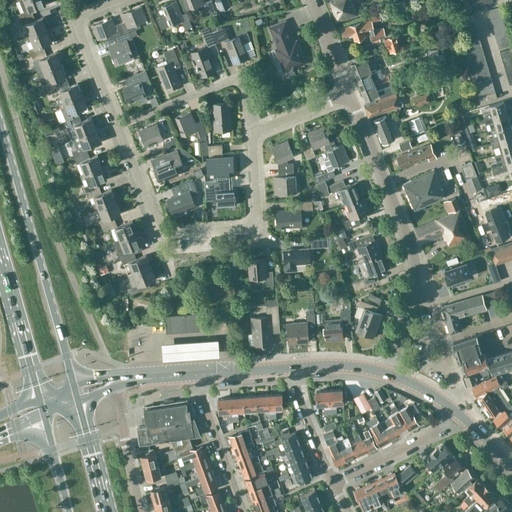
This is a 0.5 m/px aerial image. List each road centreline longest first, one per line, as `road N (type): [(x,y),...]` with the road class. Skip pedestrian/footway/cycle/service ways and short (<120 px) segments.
road 1 (residential): [(255,132),(251,222),(168,232),(120,124)]
road 2 (primary): [(72,382),(0,121)]
road 3 (residential): [(415,296),(409,251),(345,95)]
road 4 (residential): [(120,124),(235,79),(255,132)]
road 5 (residential): [(243,511),(198,372)]
road 6 (residential): [(334,483),(463,416)]
road 7 (primary): [(0,263),(39,398)]
road 8 (residential): [(120,379),(142,511)]
road 9 (residential): [(334,483),(293,366)]
